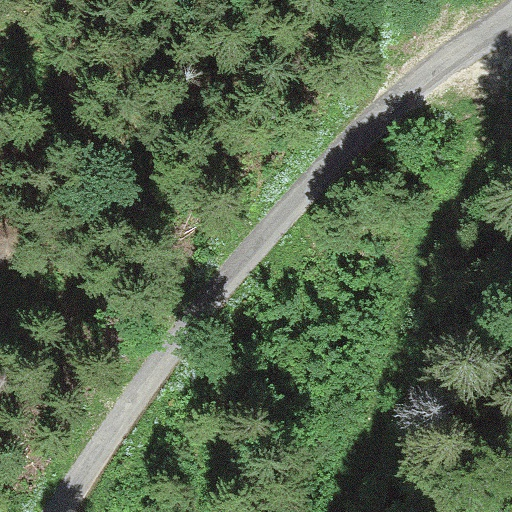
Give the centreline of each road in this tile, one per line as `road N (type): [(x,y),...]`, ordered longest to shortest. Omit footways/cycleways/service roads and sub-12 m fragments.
road 1 (track): [(70,511),(226,273),(340,157),(511,3)]
road 2 (track): [(511,9),(353,511)]
